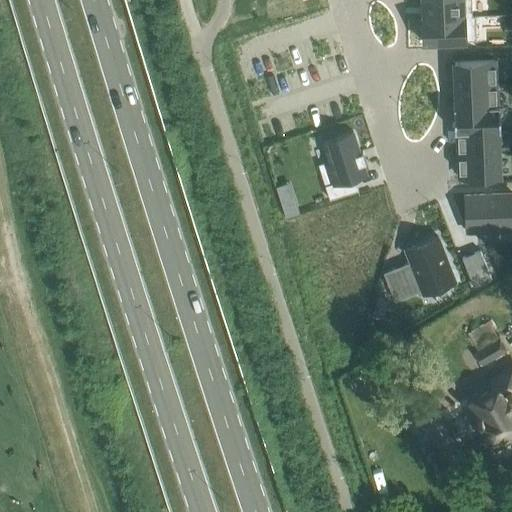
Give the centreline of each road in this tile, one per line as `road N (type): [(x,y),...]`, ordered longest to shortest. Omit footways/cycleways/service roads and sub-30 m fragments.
road 1 (primary): [(258,511),(96,0)]
road 2 (primary): [(43,0),(203,511)]
road 3 (track): [(0,225),(90,511)]
road 4 (residential): [(406,190),(351,0)]
